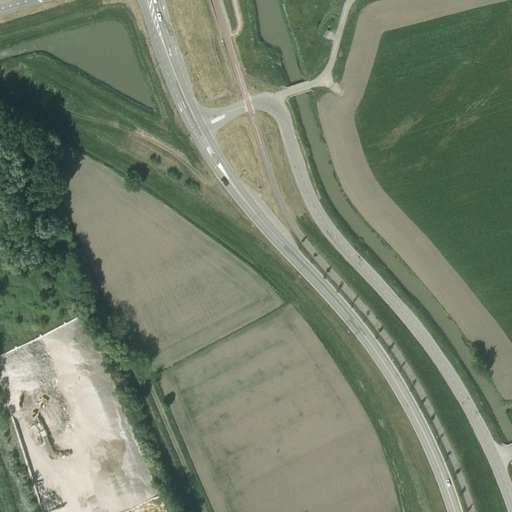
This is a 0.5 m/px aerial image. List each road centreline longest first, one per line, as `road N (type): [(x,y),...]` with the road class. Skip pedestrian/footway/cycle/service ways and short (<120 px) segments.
road 1 (unclassified): [(511,506),(459,393),(321,220),(273,102)]
road 2 (tertiary): [(456,511),(373,348),(235,191),(196,128)]
road 3 (track): [(198,511),(144,382)]
road 4 (tertiary): [(196,128),(150,0)]
